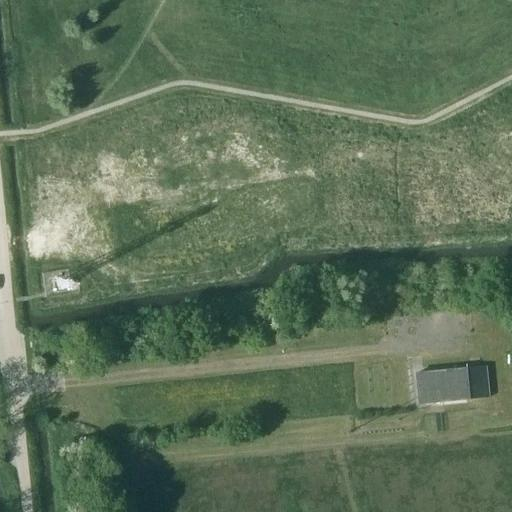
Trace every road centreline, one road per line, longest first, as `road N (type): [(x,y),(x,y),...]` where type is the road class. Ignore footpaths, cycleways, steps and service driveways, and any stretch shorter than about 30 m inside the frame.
road 1 (track): [(15,387),(468,341)]
road 2 (unclassified): [(26,511),(0,227)]
